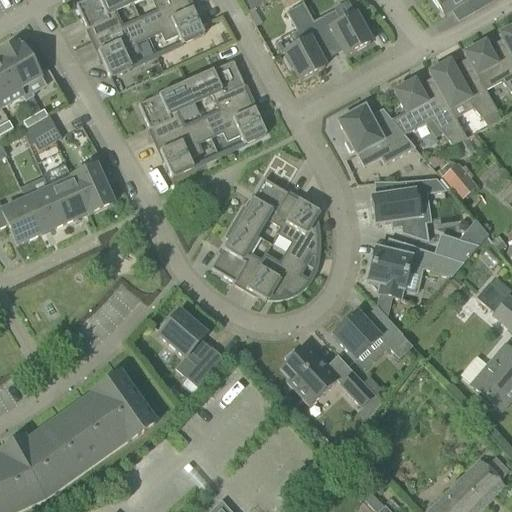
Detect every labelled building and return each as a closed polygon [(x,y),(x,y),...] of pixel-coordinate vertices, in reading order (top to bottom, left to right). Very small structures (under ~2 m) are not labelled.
[(91,0),(75,7),(91,44),(139,23),(138,20),(121,28),(116,15),(132,8),(128,0),(91,0)] [(128,0),(132,8),(149,0),(155,13),(138,20),(139,23),(186,1),(185,0),(128,0)] [(429,0),(442,19),(465,4),(473,16),(496,3),(493,0),(429,0)] [(186,1),(139,23),(147,41),(160,35),(164,43),(176,38),(181,47),(203,37),(186,1)] [(312,25),(302,6),(285,15),(295,34),(290,37),(296,48),(283,55),(285,59),(283,60),(282,60),(289,73),(290,73),(290,72),(292,71),(298,84),(323,70),(317,59),(327,54),(312,25)] [(334,13),(312,25),(327,54),(338,48),(344,59),(369,46),(362,34),(364,33),(365,32),(358,19),(357,20),(355,21),(353,17),(340,25),(334,13)] [(139,23),(91,44),(108,80),(130,70),(126,61),(138,55),(134,47),(147,41),(139,23)] [(511,28),(497,37),(503,47),(511,62),(511,28)] [(462,56),(472,74),(484,94),(500,85),(511,98),(511,62),(503,47),(489,55),(483,45),(462,56)] [(0,56),(0,63),(18,94),(18,93),(22,99),(25,104),(32,100),(26,89),(39,81),(21,49),(19,50),(16,47),(0,56)] [(0,63),(0,100),(5,109),(22,99),(18,93),(18,94),(0,63)] [(427,76),(433,86),(449,113),(465,104),(481,123),(496,115),(484,94),(472,74),(458,81),(448,64),(427,76)] [(198,76),(183,83),(194,108),(211,101),(216,113),(200,121),(201,123),(248,101),(232,65),(211,74),(211,73),(200,79),(198,76)] [(137,107),(153,144),(201,123),(200,121),(184,128),(178,116),(194,108),(183,83),(167,90),(168,93),(157,98),(137,107)] [(390,123),(391,124),(392,124),(403,138),(430,123),(451,149),(465,142),(449,113),(433,86),(419,93),(413,83),(392,95),(404,117),(392,123),(391,122),(390,123)] [(248,101),(201,123),(209,141),(222,135),(226,144),(238,138),(243,147),(265,137),(248,101)] [(392,124),(391,124),(375,133),(363,111),(336,125),(346,143),(342,146),(348,156),(352,154),(354,159),(368,151),(372,160),(376,157),(382,168),(414,152),(403,138),(392,124)] [(42,113),(32,119),(36,126),(46,120),(42,113)] [(36,126),(32,119),(22,125),(26,132),(36,126)] [(28,149),(32,147),(31,144),(54,131),(47,120),(21,135),(28,149)] [(201,123),(153,144),(170,180),(192,170),(187,161),(200,155),(196,147),(209,141),(201,123)] [(7,124),(0,128),(0,136),(1,137),(11,131),(7,124)] [(31,144),(32,147),(37,155),(60,142),(54,131),(31,144)] [(440,156),(426,163),(431,172),(444,165),(440,156)] [(440,180),(460,203),(475,191),(456,167),(440,180)] [(95,170),(71,180),(87,218),(112,207),(105,193),(103,194),(99,185),(101,184),(95,170)] [(71,182),(47,193),(55,210),(63,227),(77,221),(76,219),(85,215),(87,219),(87,218),(71,180),(70,181),(71,182)] [(242,211),(233,226),(257,240),(266,224),(278,231),(274,237),(276,238),(297,203),(263,183),(251,202),(244,213),(242,211)] [(395,196),(370,200),(374,228),(390,226),(390,232),(400,231),(401,237),(426,245),(423,226),(417,227),(413,199),(444,194),(435,183),(394,186),(395,196)] [(47,193),(24,204),(39,238),(40,238),(39,236),(48,232),(49,233),(63,227),(55,210),(47,193)] [(317,215),(297,203),(276,238),(289,246),(283,256),(304,268),(304,267),(301,265),(308,255),(315,260),(316,249),(316,239),(314,229),(310,227),(317,215)] [(39,238),(24,204),(1,214),(0,211),(0,230),(6,228),(10,237),(12,237),(15,242),(13,243),(15,249),(39,238)] [(210,272),(244,293),(265,257),(263,256),(259,263),(247,256),(257,240),(233,226),(224,241),(227,242),(221,253),(210,272)] [(497,238),(490,243),(498,254),(504,249),(497,238)] [(376,298),(398,303),(400,294),(401,294),(407,268),(449,282),(462,267),(411,250),(408,260),(378,253),(376,262),(372,261),(366,286),(378,289),(376,298)] [(265,257),(244,293),(264,305),(270,294),(279,299),(283,292),(291,297),(294,296),(297,294),(300,292),(303,289),(305,287),(307,284),(298,279),(304,268),(283,256),(277,265),(265,257)] [(454,279),(448,286),(455,292),(461,285),(454,279)] [(491,317),(489,319),(511,338),(511,303),(507,298),(504,301),(487,286),(474,302),(491,317)] [(400,339),(401,338),(375,310),(362,321),(355,314),(330,338),(354,364),(378,342),(398,363),(411,350),(400,339)] [(157,339),(183,362),(188,356),(194,361),(205,349),(199,344),(204,338),(202,336),(203,334),(204,335),(204,334),(193,324),(192,325),(191,327),(185,321),(181,326),(174,320),(169,325),(167,324),(166,323),(156,335),(157,336),(157,335),(159,337),(157,339)] [(468,387),(499,415),(511,399),(511,356),(502,348),(468,387)] [(285,385),(308,409),(338,381),(326,368),(323,371),(302,349),(295,356),(292,353),(283,362),(285,365),(278,371),(288,382),(285,385)] [(184,382),(195,391),(222,361),(210,351),(184,382)] [(338,388),(360,411),(373,399),(373,398),(361,385),(351,375),(338,388)] [(0,458),(0,511),(7,511),(24,505),(27,511),(28,511),(40,507),(45,504),(56,496),(51,490),(122,439),(127,446),(154,426),(118,376),(91,395),(97,404),(88,410),(83,402),(67,414),(72,421),(63,427),(58,420),(42,432),(47,439),(39,445),(33,438),(24,445),(21,441),(0,452),(0,456),(1,458),(0,458)] [(366,380),(361,385),(373,398),(378,393),(366,380)] [(499,484),(507,475),(493,461),(484,470),(477,463),(426,511),(479,511),(503,489),(499,484)] [(387,488),(379,478),(368,487),(376,496),(387,488)]
